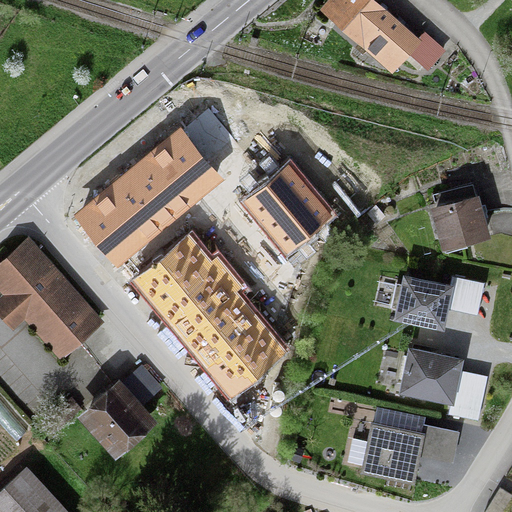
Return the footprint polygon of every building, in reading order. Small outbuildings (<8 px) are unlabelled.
[(373,0),(331,0),(324,8),(373,51),(400,58),(417,38),(373,0)] [(219,179),(180,133),(81,216),(120,262),(219,179)] [(329,217),(289,169),(250,202),(289,249),(329,217)] [(446,243),(485,233),(475,196),(436,207),(446,243)] [(283,352),(189,239),(139,281),(233,394),(283,352)] [(27,241),(0,264),(0,281),(61,352),(97,321),(27,241)] [(484,282),(452,275),(450,285),(406,275),(397,315),(442,324),(445,307),(477,314),(484,282)] [(402,388),(451,398),(460,358),(411,348),(402,388)] [(142,366),(87,414),(115,446),(147,417),(136,405),(158,385),(142,366)] [(81,407),(71,396),(43,421),(52,432),(81,407)] [(369,440),(353,437),(348,460),(413,474),(422,433),(373,422),(369,440)] [(63,511),(24,468),(0,489),(0,511),(63,511)] [(500,511),(511,494),(500,486),(484,511),(500,511)]
